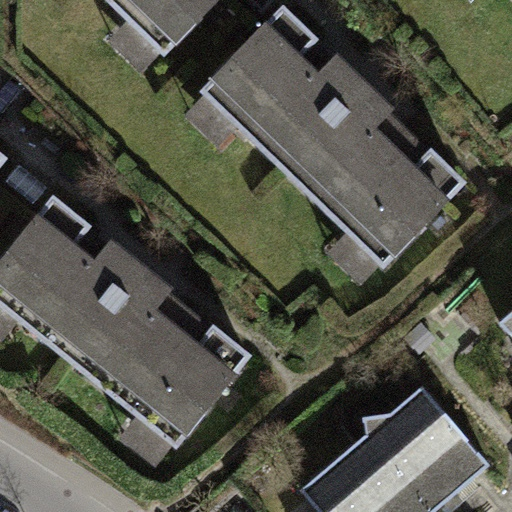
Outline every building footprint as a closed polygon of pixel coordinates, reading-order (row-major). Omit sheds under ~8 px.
[(106,0),(124,18),(107,35),(141,69),(211,0),(106,0)] [(283,5),(185,110),(220,145),(242,125),(346,229),(328,249),(363,284),(463,183),(433,150),(416,165),(377,124),(392,109),(336,56),(320,72),(300,50),(314,36),(283,5)] [(52,198),(0,264),(0,342),(2,344),(23,321),(132,411),(115,437),(157,468),(251,357),(214,327),(200,346),(157,308),(173,291),(110,241),(95,259),(69,239),(83,223),(52,198)] [(511,304),(493,320),(511,342),(511,304)] [(365,437),(298,489),(316,511),(432,511),(440,506),(487,466),(421,388),(389,416),(363,419),(365,437)]
